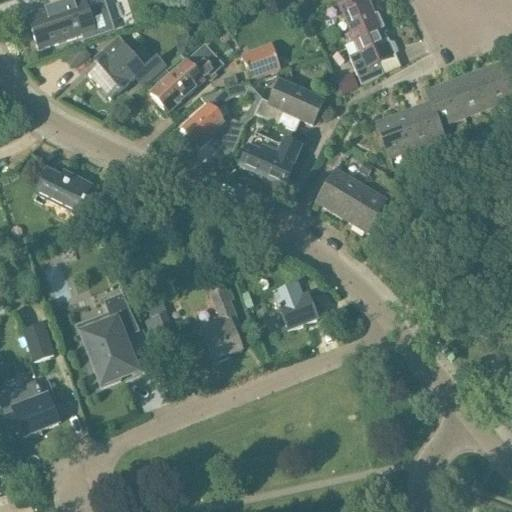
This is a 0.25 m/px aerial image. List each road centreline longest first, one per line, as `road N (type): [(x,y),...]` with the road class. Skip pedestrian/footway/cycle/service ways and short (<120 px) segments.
road 1 (residential): [(393,328),(347,277),(279,231),(51,122),(0,68)]
road 2 (residential): [(71,510),(86,460),(362,348),(393,328)]
road 3 (residential): [(469,421),(393,328)]
